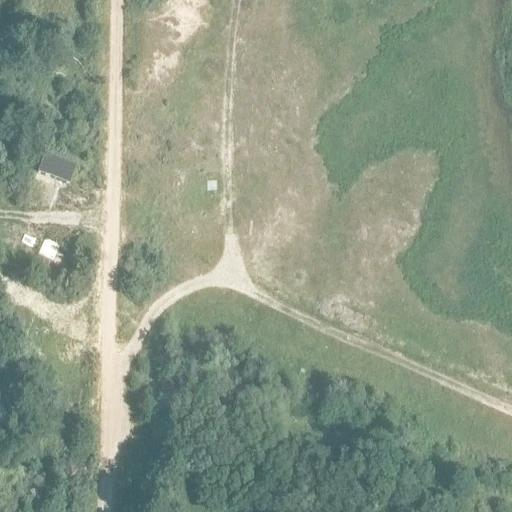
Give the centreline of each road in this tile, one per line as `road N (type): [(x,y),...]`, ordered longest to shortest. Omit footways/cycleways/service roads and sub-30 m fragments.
road 1 (track): [(108,367),(115,0)]
road 2 (track): [(511,402),(307,319),(228,273)]
road 3 (track): [(228,273),(229,64),(238,0)]
road 4 (track): [(108,367),(183,291),(228,273)]
road 5 (track): [(95,511),(108,367)]
